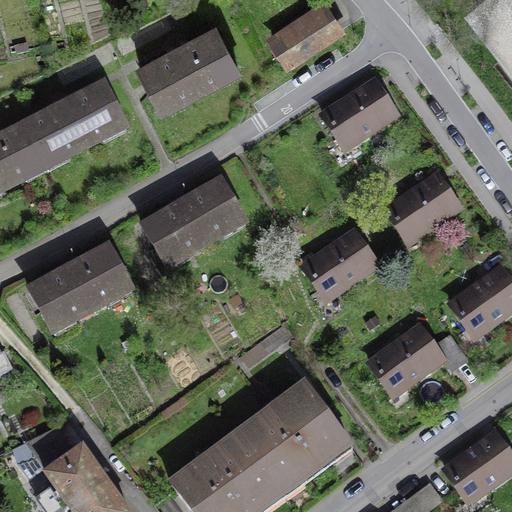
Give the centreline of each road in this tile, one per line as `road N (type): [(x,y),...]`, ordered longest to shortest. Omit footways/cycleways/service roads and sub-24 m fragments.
road 1 (residential): [(253,126),(0,272)]
road 2 (track): [(0,317),(145,511)]
road 3 (residential): [(349,511),(511,391)]
road 4 (residential): [(511,188),(397,30)]
road 5 (residential): [(397,30),(253,126)]
